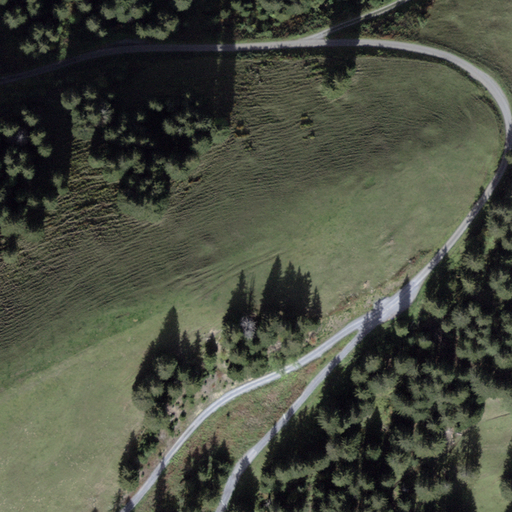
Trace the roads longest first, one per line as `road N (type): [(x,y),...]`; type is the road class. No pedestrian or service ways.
road 1 (track): [(219,511),(243,461),(424,273),(488,191),(509,135),(499,97),(451,58),(357,41),(105,51),(0,80)]
road 2 (track): [(124,511),(220,401),(387,308)]
